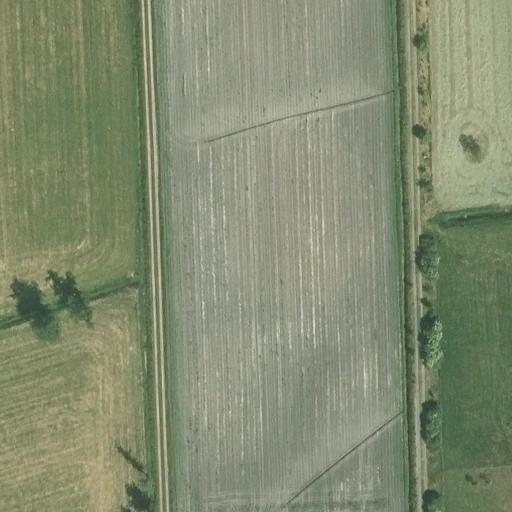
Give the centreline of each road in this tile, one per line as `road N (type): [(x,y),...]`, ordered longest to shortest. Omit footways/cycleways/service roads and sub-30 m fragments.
road 1 (track): [(144,0),(163,511)]
road 2 (track): [(407,0),(421,511)]
